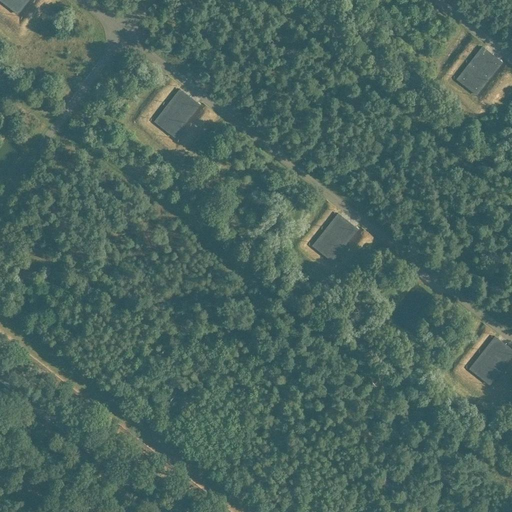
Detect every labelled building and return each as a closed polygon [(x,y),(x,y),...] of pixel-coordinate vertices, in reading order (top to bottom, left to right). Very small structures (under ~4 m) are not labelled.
[(29,0),(0,0),(18,14),(29,0)] [(503,62),(482,45),(457,79),(477,95),(503,62)] [(175,137),(200,104),(179,88),(154,121),(175,137)] [(312,245),(333,261),(359,229),(338,212),(312,245)] [(468,369),(490,385),(511,357),(511,348),(495,335),(468,369)]
